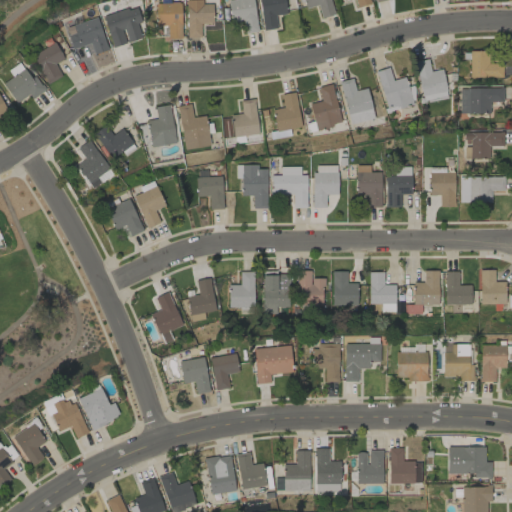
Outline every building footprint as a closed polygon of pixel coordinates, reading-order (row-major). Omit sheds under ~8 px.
[(212,24),(211,4),(200,4),(200,0),(184,0),(186,37),(199,37),(199,24),(212,24)] [(257,31),(251,0),(226,0),(230,23),(241,21),(243,33),(257,31)] [(258,0),(262,30),(276,28),(274,15),(286,14),(284,0),(258,0)] [(317,5),(320,18),(333,15),(329,0),(302,0),(304,8),(317,5)] [(154,3),(155,26),(166,26),(167,38),(181,38),(179,2),(154,3)] [(111,47),(126,43),(126,42),(143,37),(133,6),(102,16),(111,47)] [(92,54),(107,49),(95,17),(64,27),(72,49),(89,43),(92,54)] [(54,64),(62,60),(54,43),(31,54),(46,84),(60,77),(54,64)] [(469,77),(501,76),(501,63),(486,63),(486,51),(468,51),(469,77)] [(422,102),(447,96),(441,69),(429,71),(427,59),(414,62),(422,102)] [(7,70),(11,77),(2,83),(15,103),(28,94),(30,99),(43,90),(34,76),(29,79),(18,62),(7,70)] [(387,110),(411,102),(403,77),(392,80),(388,67),(375,71),(387,110)] [(366,88),(354,90),(351,78),(339,81),(348,124),(373,118),(366,88)] [(308,104),(314,130),(340,124),(330,84),(317,87),(320,101),(308,104)] [(458,112),(488,113),(488,101),(501,101),(501,88),(458,87),(458,112)] [(280,94),(283,107),(271,110),(275,132),(300,127),(293,92),(280,94)] [(230,115),(231,136),(256,134),(253,99),(239,100),(240,113),(230,115)] [(153,107),(155,118),(145,120),(150,147),(174,143),(168,104),(153,107)] [(182,149),(208,146),(205,115),(191,117),(190,104),(177,105),(182,149)] [(111,135),(104,125),(93,133),(109,158),(131,144),(121,128),(111,135)] [(488,146),(502,146),(502,131),(463,133),(463,141),(465,141),(465,159),(488,158),(488,146)] [(112,174),(88,139),(76,148),(83,159),(75,165),(92,189),(112,174)] [(265,169),(256,169),(256,164),(234,165),(234,178),(239,178),(240,195),(251,195),(251,208),(265,208),(265,169)] [(335,165),(311,165),(312,208),(324,207),(324,194),(336,194),(335,165)] [(380,207),(379,172),(368,172),(368,165),(354,165),(354,194),(366,194),(366,207),(380,207)] [(299,167),(279,167),(279,175),(269,175),(270,194),(291,194),(292,208),(305,207),(304,174),(299,174),(299,167)] [(384,207),(399,207),(399,194),(409,194),(409,167),(393,167),(394,175),(384,176),(384,207)] [(427,195),(438,195),(438,206),(453,207),(454,173),(444,173),(444,167),(428,167),(427,195)] [(195,196),(207,196),(208,209),(221,209),(220,176),(194,177),(195,196)] [(467,177),(468,203),(490,202),(490,190),(503,190),(502,176),(467,177)] [(153,210),(163,206),(155,186),(132,196),(145,228),(158,222),(153,210)] [(142,230),(127,198),(117,203),(115,198),(102,204),(113,230),(124,225),(129,236),(142,230)] [(479,304),(504,303),(504,281),(493,282),(493,269),(478,270),(479,304)] [(321,278),(309,278),(309,270),(295,271),(296,305),(322,305),(321,278)] [(411,282),(412,305),(438,304),(437,270),(422,271),(422,282),(411,282)] [(252,271),(238,271),(239,284),(227,285),(228,308),(253,307),(252,271)] [(345,271),(330,271),(331,306),(356,305),(356,283),(345,283),(345,271)] [(368,303),(394,303),(394,284),(382,284),(382,271),(367,272),(368,303)] [(444,304),(470,304),(469,285),(457,285),(457,271),(443,271),(444,304)] [(261,313),(276,314),(276,307),(288,307),(289,273),(262,272),(261,313)] [(185,296),(190,321),(204,318),(203,312),(215,310),(208,278),(194,280),(197,294),(185,296)] [(161,344),(171,340),(168,330),(180,326),(167,292),(154,297),(158,310),(150,313),(161,344)] [(342,344),(343,381),(357,381),(356,368),(368,368),(368,362),(378,362),(377,338),(367,338),(367,343),(342,344)] [(337,382),(336,344),(310,345),(311,368),(323,368),(323,382),(337,382)] [(397,352),(420,352),(420,344),(410,344),(410,348),(397,347),(397,352)] [(472,381),(471,364),(467,364),(467,344),(441,344),(441,376),(455,376),(455,381),(472,381)] [(479,381),(494,381),(494,368),(504,367),(503,345),(478,345),(479,381)] [(253,347),(254,383),(269,383),(269,373),(290,372),(289,346),(253,347)] [(394,352),(394,379),(425,380),(425,353),(394,352)] [(212,390),(227,388),(226,374),(236,372),(234,354),(209,356),(212,390)] [(193,381),(195,394),(208,392),(202,357),(177,361),(180,383),(193,381)] [(76,398),(90,429),(119,416),(112,401),(106,404),(98,388),(76,398)] [(86,433),(72,400),(61,405),(56,395),(42,401),(56,432),(69,426),(74,438),(86,433)] [(41,459),(35,447),(43,443),(33,423),(11,434),(27,466),(41,459)] [(0,447),(0,486),(10,479),(1,468),(17,457),(6,443),(0,447)] [(446,447),(446,473),(472,473),(472,477),(489,477),(489,462),(484,462),(483,446),(446,447)] [(388,483),(413,483),(412,460),(401,461),(401,447),(387,448),(388,483)] [(327,448),(314,448),(314,491),(339,492),(339,461),(327,461),(327,448)] [(308,450),(294,450),(294,463),(281,464),(282,491),(308,490),(308,450)] [(381,483),(381,450),(366,450),(366,452),(354,452),(355,483),(381,483)] [(261,463),(249,464),(247,452),(234,454),(239,489),(264,485),(261,463)] [(233,491),(229,455),(204,458),(208,494),(233,491)] [(168,511),(169,511),(194,505),(187,481),(174,485),(170,472),(158,476),(168,511)] [(137,511),(158,511),(163,510),(151,477),(138,482),(142,494),(132,498),(137,511)] [(490,502),(490,486),(460,487),(460,511),(486,511),(487,502),(490,502)] [(104,499),(109,511),(125,511),(117,494),(104,499)]
